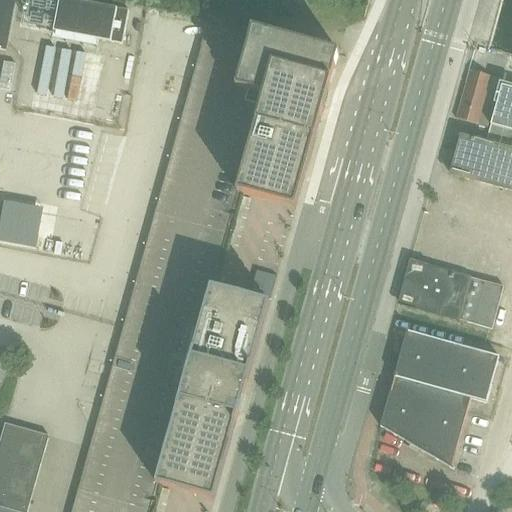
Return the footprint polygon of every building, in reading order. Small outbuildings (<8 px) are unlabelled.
[(0,0),(0,50),(7,51),(8,44),(16,0),(0,0)] [(67,0),(58,0),(53,32),(122,45),(128,11),(67,0)] [(147,511),(155,484),(210,286),(235,192),(262,95),(234,87),(251,28),(210,19),(72,511),(147,511)] [(338,52),(251,28),(234,87),(262,95),(235,192),(295,208),(338,52)] [(457,119),(478,125),(491,77),(470,72),(457,119)] [(487,140),(511,146),(511,89),(501,87),(487,140)] [(511,191),(511,149),(474,140),(474,141),(461,137),(451,175),(464,178),(464,179),(511,191)] [(503,287),(414,263),(411,262),(399,304),(491,330),(503,287)] [(269,302),(210,286),(155,484),(215,500),(269,302)] [(452,469),(471,399),(487,403),(499,357),(407,332),(381,427),(452,469)] [(0,511),(27,511),(49,436),(5,424),(0,443),(0,511)]
